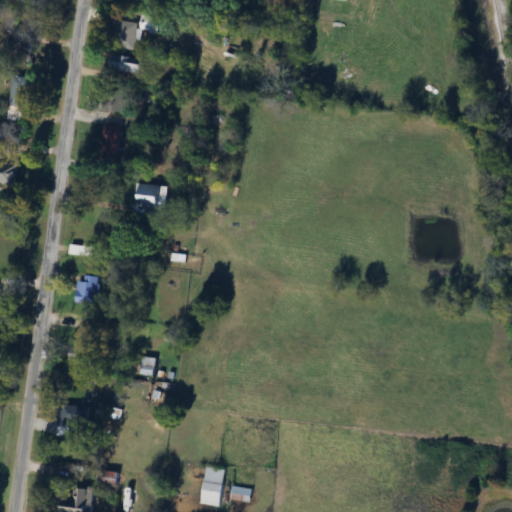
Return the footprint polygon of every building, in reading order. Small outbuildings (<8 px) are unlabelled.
[(117,20),(113,46),(134,50),(137,30),(158,33),(161,17),(142,14),(141,23),(117,20)] [(29,31),(12,36),(18,60),(36,56),(29,31)] [(108,68),(140,75),(144,60),(112,53),(108,68)] [(10,108),(28,108),(28,76),(10,76),(10,108)] [(109,112),(127,112),(127,89),(109,89),(109,112)] [(0,142),(11,142),(10,123),(0,123),(0,142)] [(18,164),(0,163),(0,183),(17,183),(18,164)] [(167,207),(165,183),(134,186),(137,211),(167,207)] [(99,275),(85,275),(85,281),(77,281),(77,303),(99,303),(99,275)] [(90,407),(60,404),(57,435),(71,437),(72,427),(88,428),(90,407)] [(222,507),(226,469),(206,467),(203,505),(222,507)] [(101,472),(100,483),(117,485),(118,474),(101,472)] [(250,503),(252,489),(232,486),(230,500),(250,503)] [(61,511),(93,511),(93,487),(79,487),(79,498),(62,498),(61,511)]
